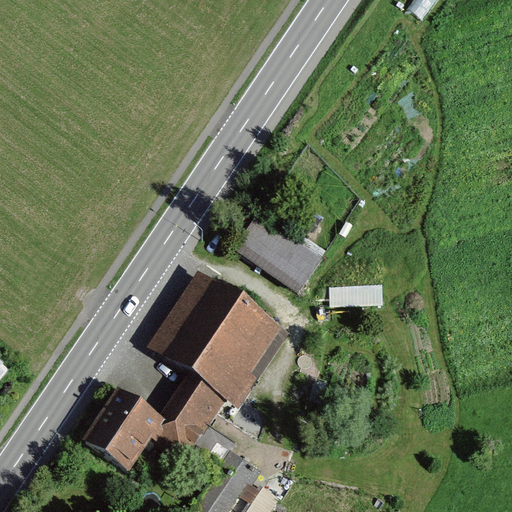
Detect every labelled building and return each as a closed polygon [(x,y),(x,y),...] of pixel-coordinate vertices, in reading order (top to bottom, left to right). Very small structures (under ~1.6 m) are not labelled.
[(417,0),(412,10),(428,20),(440,0),(417,0)] [(325,262),(259,216),(235,250),(301,296),(325,262)] [(236,404),(283,337),(203,280),(151,353),(180,374),(150,416),(165,426),(201,452),(236,404)] [(165,426),(116,392),(82,441),(132,475),(165,426)] [(230,511),(239,496),(254,504),(270,476),(226,453),(194,511),(230,511)] [(264,487),(249,511),(273,511),(282,497),(264,487)]
